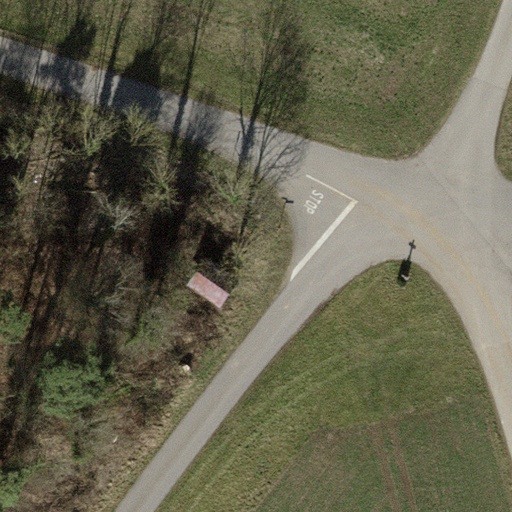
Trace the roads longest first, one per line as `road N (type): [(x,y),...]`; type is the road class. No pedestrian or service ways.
road 1 (unclassified): [(439,206),(359,202),(274,151),(0,56)]
road 2 (unclassified): [(439,206),(326,270),(197,432),(145,511)]
road 3 (unclassified): [(439,206),(484,288),(511,401)]
road 4 (unclassified): [(439,206),(511,15)]
